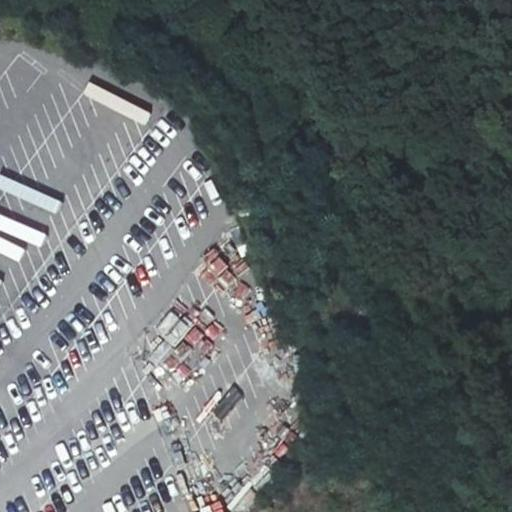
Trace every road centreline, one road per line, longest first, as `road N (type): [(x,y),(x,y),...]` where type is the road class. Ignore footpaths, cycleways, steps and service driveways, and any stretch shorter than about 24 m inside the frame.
road 1 (unknown): [(3,511),(232,223)]
road 2 (unknown): [(0,384),(187,141)]
road 3 (unknown): [(89,511),(262,291)]
road 4 (unknown): [(187,141),(104,77),(0,49)]
